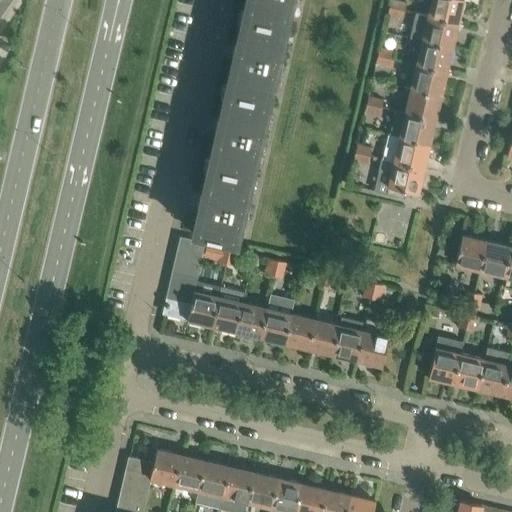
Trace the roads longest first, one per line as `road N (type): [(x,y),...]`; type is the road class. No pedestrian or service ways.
road 1 (secondary): [(0,504),(121,0)]
road 2 (residential): [(129,351),(213,0)]
road 3 (residential): [(431,427),(129,351)]
road 4 (residential): [(116,402),(418,472)]
road 5 (secondary): [(58,0),(0,249)]
road 6 (residential): [(511,204),(467,186),(505,0)]
